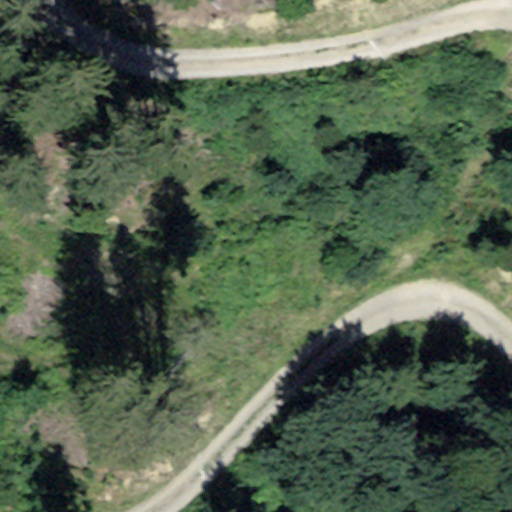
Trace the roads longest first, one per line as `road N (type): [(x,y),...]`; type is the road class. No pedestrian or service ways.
road 1 (track): [(52,0),(140,62),(209,66),(511,21)]
road 2 (track): [(511,344),(465,316),(411,303),(342,329),(209,460),(143,511)]
